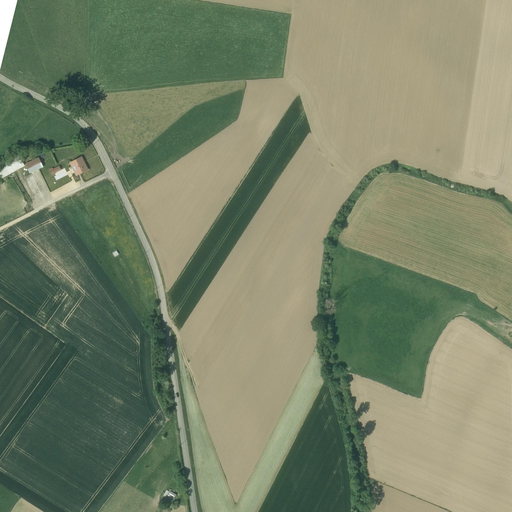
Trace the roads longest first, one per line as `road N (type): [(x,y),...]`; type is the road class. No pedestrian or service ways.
road 1 (residential): [(112,173),(160,287),(193,511)]
road 2 (residential): [(0,77),(75,118),(112,173)]
